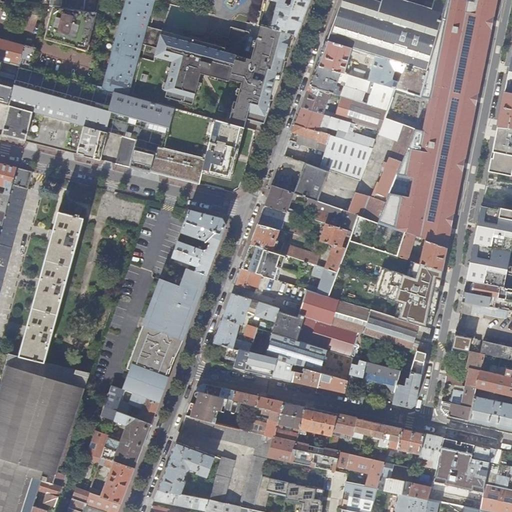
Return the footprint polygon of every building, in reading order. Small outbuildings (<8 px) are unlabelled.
[(97,13),(100,0),(49,0),(49,7),(54,7),(97,13)] [(148,26),(154,0),(127,0),(104,89),(128,96),(134,77),(143,44),(148,26)] [(311,0),(272,0),(273,1),(279,2),(272,28),(298,35),(305,16),(311,0)] [(440,30),(446,0),(434,0),(432,13),(430,13),(429,18),(368,0),(342,0),(334,22),(327,40),(353,48),(367,53),(377,57),(388,61),(405,66),(428,72),(435,47),(440,30)] [(425,239),(448,247),(472,129),(483,76),(498,0),(446,0),(440,30),(435,47),(428,72),(421,97),(396,89),(391,101),(388,110),(385,118),(404,124),(416,129),(386,203),(378,222),(405,232),(416,235),(425,239)] [(97,13),(54,7),(46,39),(87,50),(97,13)] [(164,31),(148,26),(143,44),(159,49),(164,31)] [(295,42),(298,35),(272,28),(263,26),(261,35),(264,33),(295,42)] [(288,62),(295,42),(264,33),(261,35),(260,39),(259,38),(259,40),(255,53),(247,51),(250,37),(253,38),(254,33),(253,30),(248,29),(247,31),(232,27),(230,38),(217,35),(214,45),(209,43),(210,38),(186,31),(185,36),(164,31),(159,49),(156,57),(174,62),(167,90),(169,91),(167,97),(175,99),(175,101),(179,102),(180,100),(195,104),(202,77),(203,77),(204,74),(206,75),(206,71),(210,72),(210,76),(232,82),(231,85),(233,85),(234,80),(244,83),(237,110),(235,109),(234,111),(240,112),(239,116),(233,114),(231,124),(243,127),(245,128),(246,123),(247,119),(265,124),(267,117),(264,116),(266,111),(269,110),(272,100),(274,100),(277,92),(285,69),(282,68),(284,61),(288,62)] [(255,53),(259,40),(253,38),(250,37),(247,51),(255,53)] [(6,40),(0,38),(0,101),(6,103),(17,65),(10,63),(16,43),(14,43),(15,42),(7,40),(7,41),(6,41),(6,40)] [(321,55),(318,64),(345,73),(348,64),(356,67),(359,59),(350,56),(353,48),(327,40),(321,55)] [(24,46),(16,43),(10,63),(17,65),(18,65),(24,46)] [(18,65),(31,69),(36,48),(30,46),(24,45),(24,46),(18,65)] [(389,87),(396,89),(399,82),(394,81),(393,79),(396,72),(398,71),(402,73),(405,66),(388,61),(377,57),(369,80),(376,83),(389,87)] [(313,78),(310,86),(331,92),(342,96),(362,102),(366,94),(347,88),(345,88),(344,88),(343,92),(336,89),(338,82),(341,83),(342,80),(347,82),(350,75),(345,73),(318,64),(313,78)] [(128,96),(104,89),(31,69),(18,65),(17,65),(6,103),(11,105),(35,111),(49,115),(71,122),(86,126),(109,132),(124,137),(138,140),(159,146),(153,170),(202,181),(205,171),(215,173),(232,177),(236,156),(243,127),(231,124),(216,120),(215,123),(216,124),(207,160),(208,160),(208,162),(165,150),(166,148),(165,148),(175,111),(210,120),(210,118),(128,96)] [(421,97),(428,72),(405,66),(402,73),(399,82),(396,89),(421,97)] [(356,69),(353,76),(363,79),(366,72),(356,69)] [(362,102),(388,110),(391,101),(375,96),(372,91),(376,83),(369,80),(363,79),(353,76),(350,75),(347,82),(345,88),(347,88),(366,94),(362,102)] [(391,101),(396,89),(389,87),(376,83),(372,91),(375,96),(391,101)] [(306,97),(302,107),(336,117),(337,114),(324,110),(325,107),(328,107),(329,104),(327,104),(331,92),(310,86),(306,97)] [(502,111),(498,126),(511,127),(511,93),(505,92),(502,111)] [(337,114),(336,117),(351,122),(380,131),(385,118),(388,110),(362,102),(342,96),(337,114)] [(264,116),(267,117),(274,100),(272,100),(269,110),(266,111),(264,116)] [(35,111),(11,105),(3,136),(27,141),(35,111)] [(299,115),(296,124),(319,132),(320,128),(322,128),(323,126),(328,128),(338,131),(336,137),(344,139),(351,122),(336,117),(302,107),(299,115)] [(35,111),(27,141),(41,145),(49,115),(35,111)] [(41,145),(64,151),(71,122),(49,115),(41,145)] [(398,138),(404,124),(385,118),(380,131),(398,138)] [(64,151),(78,154),(86,126),(71,122),(64,151)] [(293,133),(290,141),(318,150),(321,142),(328,144),(331,135),(326,134),(319,132),(296,124),(293,133)] [(371,197),(386,203),(416,129),(404,124),(398,138),(388,163),(385,162),(382,169),(382,170),(385,171),(378,187),(376,186),(371,197)] [(102,160),(109,132),(86,126),(78,154),(102,160)] [(511,127),(498,126),(489,170),(511,175),(511,127)] [(233,178),(245,128),(243,127),(236,156),(232,177),(233,178)] [(326,152),(320,169),(328,172),(329,171),(330,171),(360,182),(373,149),(344,139),(336,137),(331,135),(328,144),(321,142),(318,150),(326,152)] [(117,164),(131,167),(138,140),(124,137),(117,164)] [(14,182),(18,168),(0,163),(0,184),(6,187),(5,192),(0,190),(0,211),(5,212),(14,182)] [(305,164),(300,177),(324,184),(330,171),(329,171),(328,172),(320,169),(306,164),(305,164)] [(0,290),(27,189),(29,189),(34,172),(18,168),(14,182),(5,212),(3,221),(0,232),(0,290)] [(382,170),(376,186),(378,187),(385,171),(382,170)] [(313,200),(318,201),(324,184),(300,177),(299,181),(294,193),(295,194),(298,195),(312,200),(313,200)] [(270,193),(266,205),(288,212),(292,200),(295,194),(294,193),(273,186),(270,193)] [(348,212),(359,215),(378,222),(386,203),(371,197),(354,192),(348,212)] [(348,230),(353,231),(359,215),(348,212),(318,201),(313,200),(310,206),(320,209),(316,220),(326,223),(348,230)] [(511,209),(482,204),(479,221),(511,231),(511,209)] [(262,216),(259,224),(280,230),(309,238),(311,231),(295,226),(294,230),(283,227),(285,221),(291,223),(292,221),(305,225),(308,218),(288,212),(266,205),(262,216)] [(201,213),(190,210),(182,232),(196,237),(195,239),(198,240),(199,238),(210,242),(209,248),(205,250),(179,241),(173,257),(192,265),(191,269),(208,275),(214,258),(219,244),(227,225),(224,219),(201,213)] [(21,348),(19,356),(45,362),(45,360),(47,356),(47,354),(50,344),(51,344),(51,343),(50,343),(52,334),(53,334),(53,333),(56,322),(57,321),(56,321),(60,308),(60,307),(60,306),(63,296),(64,296),(64,295),(63,295),(66,286),(66,285),(69,274),(70,273),(69,273),(73,260),(73,259),(76,248),(77,248),(77,247),(76,247),(79,239),(80,238),(79,237),(82,227),(83,227),(83,226),(82,226),(84,218),(80,217),(80,215),(77,214),(76,216),(59,211),(57,218),(56,219),(57,219),(54,230),(53,230),(53,231),(51,240),(50,241),(51,241),(48,252),(47,252),(47,253),(44,266),(43,266),(43,267),(44,267),(41,278),(40,277),(40,279),(38,287),(37,289),(38,289),(35,300),(34,299),(34,301),(31,313),(30,313),(30,315),(28,325),(27,325),(27,327),(25,335),(24,335),(24,337),(25,337),(22,347),(21,347),(21,348)] [(511,231),(479,221),(477,230),(511,236),(511,231)] [(334,245),(342,247),(348,230),(326,223),(320,241),(334,245)] [(255,235),(251,245),(273,251),(275,245),(277,246),(278,243),(276,243),(280,230),(259,224),(255,235)] [(474,281),(504,287),(511,249),(511,236),(477,230),(475,240),(467,280),(474,281)] [(445,259),(448,247),(425,239),(420,261),(416,256),(410,253),(416,235),(405,232),(397,255),(411,259),(415,261),(443,270),(445,259)] [(286,256),(314,264),(318,254),(284,243),(280,254),(286,256)] [(273,251),(251,245),(245,260),(242,269),(263,275),(277,280),(286,256),(280,254),(273,251)] [(338,272),(340,266),(346,248),(342,247),(334,245),(326,268),(338,272)] [(407,275),(410,276),(415,261),(411,259),(407,275)] [(398,318),(431,328),(433,317),(443,270),(415,261),(410,276),(407,275),(382,267),(373,294),(403,303),(398,318)] [(326,268),(316,265),(312,275),(322,278),(318,288),(309,285),(307,289),(329,296),(338,272),(326,268)] [(205,284),(208,275),(191,269),(185,267),(178,286),(159,279),(158,282),(132,356),(127,370),(130,370),(123,390),(125,390),(159,402),(162,395),(167,382),(168,381),(169,377),(167,376),(169,370),(171,370),(172,368),(172,366),(172,364),(173,359),(178,346),(190,313),(193,312),(193,310),(193,309),(193,307),(194,304),(195,301),(198,302),(205,284)] [(258,287),(263,275),(242,269),(238,278),(235,287),(242,289),(243,287),(245,288),(247,284),(258,287)] [(511,288),(504,287),(474,281),(473,285),(472,293),(492,296),(511,299),(511,288)] [(332,324),(340,300),(329,296),(307,289),(299,314),(332,324)] [(472,293),(465,291),(464,295),(462,301),(475,303),(490,306),(492,296),(472,293)] [(229,347),(234,348),(236,339),(238,332),(240,332),(241,327),(247,312),(251,300),(232,294),(223,320),(214,343),(229,347)] [(251,300),(247,312),(255,315),(260,302),(251,300)] [(366,328),(372,310),(352,304),(340,300),(332,324),(332,325),(363,334),(366,328)] [(475,303),(462,301),(460,312),(472,314),(475,303)] [(276,322),(279,311),(280,308),(260,302),(255,315),(255,316),(257,317),(261,318),(276,322)] [(428,342),(431,328),(398,318),(372,310),(366,328),(414,342),(412,349),(417,351),(426,353),(428,342)] [(310,344),(318,320),(299,314),(298,317),(279,311),(276,322),(272,333),(310,344)] [(365,334),(363,334),(332,325),(318,320),(310,344),(354,358),(357,359),(365,334)] [(245,336),(255,339),(258,329),(248,326),(245,336)] [(414,342),(366,328),(363,334),(365,334),(412,349),(414,342)] [(304,367),(323,373),(349,380),(350,374),(352,363),(354,358),(310,344),(272,333),(258,329),(255,339),(253,343),(253,345),(250,352),(246,370),(254,372),(273,376),(277,359),(293,364),(304,367)] [(472,338),(456,334),(454,341),(453,347),(470,351),(472,338)] [(234,348),(250,352),(253,345),(236,339),(234,348)] [(484,340),(475,339),(472,352),(481,354),(484,340)] [(511,346),(484,340),(481,354),(486,355),(511,360),(511,346)] [(234,367),(246,370),(250,352),(234,348),(229,347),(227,356),(237,358),(236,360),(234,367)] [(0,373),(3,374),(9,353),(0,351),(0,373)] [(425,358),(426,353),(417,351),(411,372),(422,375),(425,358)] [(481,354),(472,352),(471,351),(469,363),(467,368),(470,368),(466,385),(478,388),(482,371),(486,355),(481,354)] [(0,511),(31,511),(36,497),(38,490),(47,493),(43,503),(55,506),(62,486),(61,486),(65,475),(57,472),(82,399),(90,374),(48,363),(45,362),(19,356),(9,353),(3,374),(0,384),(0,511)] [(302,383),(319,387),(323,373),(304,367),(303,370),(304,370),(304,372),(303,372),(303,373),(292,370),(293,364),(277,359),(273,376),(281,378),(302,383)] [(364,377),(367,361),(360,360),(359,365),(352,363),(350,374),(353,375),(359,376),(364,377)] [(392,392),(395,393),(398,383),(401,370),(367,361),(364,377),(362,385),(365,386),(375,381),(377,382),(384,383),(386,384),(392,392)] [(482,371),(478,388),(511,396),(511,377),(511,374),(511,371),(507,370),(506,376),(482,371)] [(421,379),(422,375),(411,372),(409,378),(407,378),(405,385),(398,383),(395,393),(393,403),(401,405),(410,407),(416,403),(421,379)] [(346,393),(348,381),(349,380),(323,373),(319,387),(330,389),(346,393)] [(447,379),(446,384),(458,386),(459,384),(461,384),(461,387),(462,387),(463,380),(461,379),(461,377),(448,374),(447,379)] [(196,390),(229,399),(233,400),(236,391),(212,385),(205,384),(197,387),(196,390)] [(451,403),(442,400),(441,408),(445,415),(457,417),(470,420),(476,396),(478,388),(466,385),(465,388),(464,391),(455,389),(452,399),(451,403)] [(112,386),(105,405),(101,416),(127,425),(119,447),(114,461),(135,467),(145,441),(151,424),(140,420),(128,416),(118,412),(121,404),(122,401),(125,390),(123,390),(119,388),(112,386)] [(159,402),(125,390),(122,401),(144,408),(143,411),(140,420),(151,424),(156,412),(159,402)] [(187,416),(216,423),(220,411),(225,412),(229,399),(196,390),(195,393),(196,396),(198,397),(197,400),(195,404),(192,403),(187,416)] [(233,400),(258,406),(260,396),(248,393),(246,393),(244,393),(236,391),(233,400)] [(249,431),(273,437),(275,437),(277,429),(279,423),(285,402),(268,398),(260,396),(258,406),(263,407),(262,413),(270,415),(269,419),(254,415),(249,431)] [(511,404),(476,396),(470,420),(496,426),(511,429),(511,404)] [(144,408),(122,401),(121,404),(129,407),(143,411),(144,408)] [(285,402),(279,423),(300,428),(306,406),(295,404),(285,402)] [(129,407),(121,404),(118,412),(128,416),(130,412),(127,411),(129,407)] [(323,410),(306,406),(300,428),(332,435),(333,430),(338,414),(323,410)] [(344,415),(338,414),(333,430),(355,435),(356,431),(359,418),(344,415)] [(264,470),(268,456),(273,437),(249,431),(216,423),(187,416),(184,424),(182,430),(256,448),(240,506),(242,507),(254,510),(260,489),(262,479),(263,476),(264,470)] [(386,424),(359,418),(356,431),(362,433),(364,433),(381,437),(390,440),(399,441),(402,428),(386,424)] [(419,453),(424,433),(412,430),(402,428),(399,441),(390,440),(388,446),(419,453)] [(277,429),(275,437),(297,442),(299,433),(277,429)] [(109,435),(96,430),(88,453),(102,457),(109,435)] [(299,433),(297,442),(328,449),(331,440),(299,433)] [(438,454),(443,437),(431,434),(424,433),(419,453),(418,457),(438,460),(438,454)] [(114,461),(119,447),(116,446),(119,438),(109,435),(102,457),(114,461)] [(328,449),(335,450),(338,439),(335,438),(336,435),(332,435),(331,440),(328,449)] [(370,511),(377,489),(384,462),(359,456),(335,450),(328,449),(297,442),(275,437),(273,437),(268,456),(336,471),(337,467),(352,470),(352,475),(347,481),(342,509),(358,511),(370,511)] [(378,446),(388,448),(388,446),(390,440),(381,437),(378,446)] [(480,510),(486,484),(490,461),(487,461),(472,457),(475,444),(459,441),(443,437),(438,454),(438,460),(436,471),(431,487),(427,499),(442,502),(464,507),(472,508),(480,510)] [(168,466),(159,488),(182,493),(186,481),(184,480),(187,471),(191,469),(197,471),(197,473),(207,477),(215,456),(177,442),(168,466)] [(511,452),(503,451),(500,464),(511,466),(511,452)] [(400,493),(409,495),(412,483),(387,478),(391,463),(391,462),(393,457),(386,455),(384,462),(377,489),(400,493)] [(135,467),(114,461),(102,457),(100,464),(112,468),(111,471),(109,470),(108,472),(110,473),(101,496),(122,503),(130,481),(135,467)] [(211,500),(224,503),(235,460),(222,457),(211,500)] [(387,478),(412,483),(416,468),(391,462),(391,463),(387,478)] [(321,511),(323,505),(322,505),(323,500),(322,500),(324,490),(316,488),(297,484),(297,483),(290,482),(290,481),(263,476),(262,479),(260,489),(267,490),(267,491),(287,495),(286,499),(303,503),(300,511),(321,511)] [(409,495),(427,499),(431,487),(412,483),(409,495)] [(511,511),(511,489),(486,484),(480,510),(488,511),(511,511)] [(76,487),(66,511),(83,511),(86,506),(105,511),(118,511),(122,503),(101,496),(98,495),(89,492),(76,487)] [(240,511),(242,507),(240,506),(224,503),(211,500),(182,493),(159,488),(155,500),(209,511),(208,511),(177,511),(153,506),(150,511),(240,511)] [(395,511),(440,511),(441,508),(442,502),(427,499),(409,495),(400,493),(395,511)] [(40,498),(36,497),(31,511),(45,511),(47,510),(36,506),(37,501),(39,502),(40,498)]
